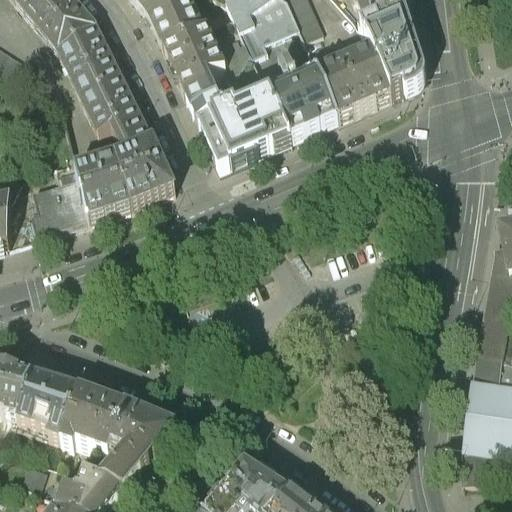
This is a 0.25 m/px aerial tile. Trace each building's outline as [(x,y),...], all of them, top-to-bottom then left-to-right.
[(8,0),(57,57),(94,32),(67,0),(8,0)] [(202,35),(186,0),(185,0),(130,0),(145,18),(144,19),(150,27),(151,26),(163,53),(202,35)] [(233,0),(226,5),(233,22),(239,37),(254,30),(249,19),(274,0),(233,0)] [(280,0),(274,0),(249,19),(254,30),(254,32),(263,48),(298,33),(286,4),(280,0)] [(280,0),(286,4),(298,33),(302,44),(323,34),(308,0),(280,0)] [(407,0),(357,0),(365,26),(372,22),(372,23),(410,14),(407,0)] [(413,38),(410,14),(372,23),(372,24),(365,26),(357,28),(370,57),(370,58),(391,105),(399,102),(404,100),(406,105),(416,101),(418,99),(420,98),(422,96),(424,93),(425,91),(426,87),(426,84),(425,81),(425,79),(415,48),(413,38)] [(233,22),(206,33),(225,75),(224,76),(230,89),(230,90),(249,58),(239,37),(233,22)] [(254,32),(254,30),(239,37),(249,58),(252,63),(267,56),(263,48),(254,32)] [(57,57),(81,106),(121,86),(94,32),(57,57)] [(163,53),(186,105),(212,94),(208,83),(224,76),(225,75),(206,33),(202,35),(163,53)] [(41,80),(0,54),(0,81),(28,99),(41,80)] [(224,118),(225,120),(269,100),(249,58),(230,90),(231,90),(220,107),(218,108),(223,119),(224,118)] [(370,58),(319,81),(339,128),(366,116),(391,105),(370,58)] [(295,80),(288,66),(287,64),(286,63),(284,63),(282,63),(281,63),(279,64),(278,65),(278,66),(277,68),(277,69),(277,70),(285,86),(288,85),(296,81),(296,80),(295,80)] [(297,83),(296,84),(299,89),(300,89),(318,81),(315,75),(297,83)] [(270,102),(291,149),(297,146),(339,128),(319,81),(318,81),(300,89),(299,89),(292,92),(276,99),(270,102)] [(292,92),(299,89),(296,84),(297,83),(296,81),(288,85),(292,92)] [(152,149),(121,86),(81,106),(98,141),(111,135),(124,161),(152,149)] [(291,149),(270,102),(269,100),(225,120),(224,118),(223,119),(218,108),(212,94),(186,105),(204,144),(220,179),(230,175),(232,179),(259,167),(257,163),(291,149)] [(124,161),(116,164),(132,216),(140,213),(175,198),(161,166),(153,149),(152,149),(124,161)] [(76,177),(79,189),(89,229),(109,223),(132,216),(116,164),(76,177)] [(44,200),(33,203),(39,223),(31,225),(36,245),(66,236),(89,229),(79,189),(44,200)] [(0,256),(9,254),(11,210),(0,212),(0,256)] [(495,270),(478,364),(511,371),(511,234),(500,238),(503,255),(495,257),(495,270)] [(511,371),(478,364),(477,364),(475,378),(473,394),(465,461),(461,490),(487,494),(497,495),(501,465),(511,466),(511,399),(509,399),(511,385),(511,371)] [(0,420),(7,422),(6,424),(19,427),(34,387),(0,379),(0,420)] [(79,401),(34,387),(19,427),(17,432),(51,444),(49,448),(61,453),(79,401)] [(125,417),(79,401),(61,453),(73,457),(75,452),(108,464),(111,455),(125,417)] [(161,432),(125,417),(111,455),(126,462),(102,491),(125,499),(150,469),(153,460),(156,462),(164,451),(161,432)] [(249,476),(217,511),(286,511),(292,505),(249,476)] [(56,511),(114,511),(125,499),(102,491),(69,479),(56,511)]
